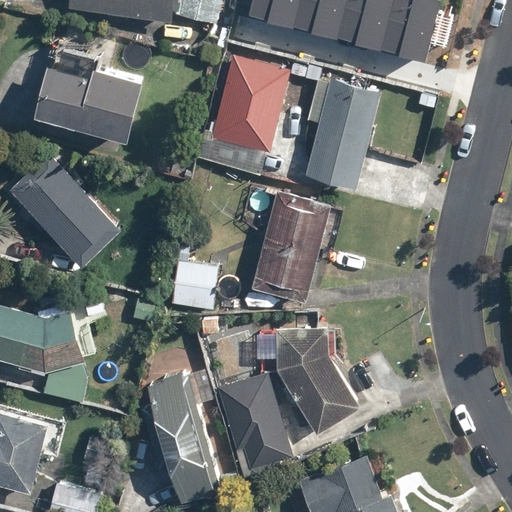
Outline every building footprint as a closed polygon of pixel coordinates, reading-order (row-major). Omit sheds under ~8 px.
[(67,0),(67,7),(222,22),(223,0),(67,0)] [(280,0),(423,37),(432,0),(280,0)] [(293,66),(231,50),(210,133),(271,149),(293,66)] [(146,74),(97,62),(94,72),(48,60),(35,114),(130,137),(146,74)] [(310,112),(323,115),(309,172),(359,185),(384,86),(333,74),(331,83),(318,80),(310,112)] [(123,227),(50,148),(9,186),(82,265),(123,227)] [(332,201),(277,188),(254,286),(309,299),(332,201)] [(191,241),(178,239),(172,300),(216,305),(220,260),(190,257),(191,241)] [(0,299),(0,357),(46,370),(41,392),(84,404),(93,369),(72,302),(47,310),(0,299)] [(332,325),(282,321),(279,365),(318,430),(363,403),(330,348),(332,325)] [(209,364),(146,381),(152,404),(139,407),(155,467),(172,463),(182,502),(223,491),(200,402),(217,398),(209,364)] [(271,369),(218,384),(244,475),(297,460),(271,369)] [(0,482),(32,490),(42,453),(56,456),(66,419),(0,401),(0,482)] [(308,511),(399,511),(392,490),(385,493),(372,455),(298,480),(308,511)] [(102,511),(107,490),(55,479),(47,511),(102,511)]
